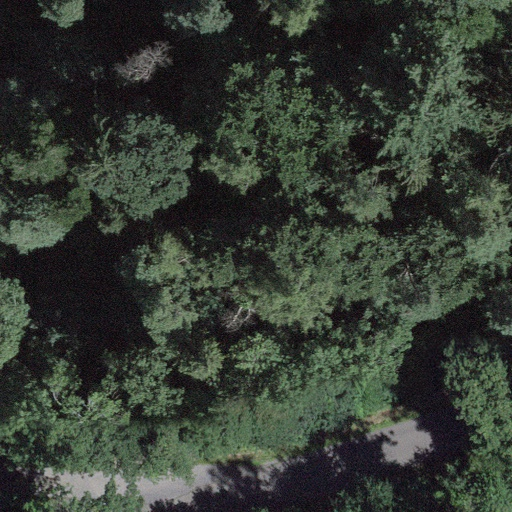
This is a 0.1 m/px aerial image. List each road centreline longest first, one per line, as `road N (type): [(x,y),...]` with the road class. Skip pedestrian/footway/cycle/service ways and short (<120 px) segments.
road 1 (unclassified): [(210,511),(274,484),(511,417)]
road 2 (track): [(0,487),(274,484)]
